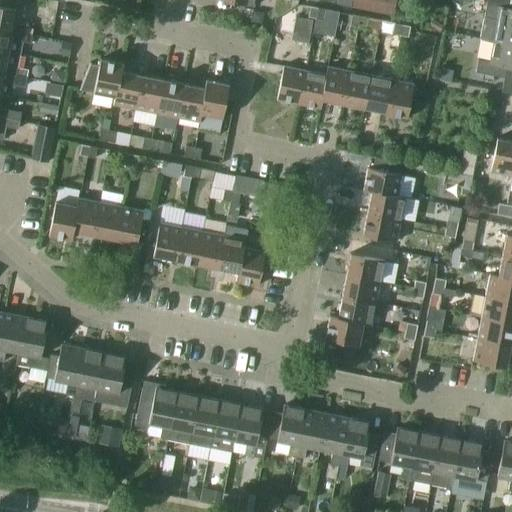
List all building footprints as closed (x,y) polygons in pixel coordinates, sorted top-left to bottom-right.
[(0,0),(0,30),(31,37),(31,35),(24,34),(26,26),(13,23),(15,11),(22,12),(24,0),(0,0)] [(365,0),(363,10),(371,12),(373,0),(365,0)] [(373,0),(371,12),(379,14),(382,1),(375,0),(373,0)] [(493,42),(511,45),(511,0),(487,0),(479,39),(494,41),(493,42)] [(307,18),(315,19),(317,8),(309,6),(307,18)] [(406,18),(414,19),(416,9),(407,7),(406,18)] [(336,23),(339,12),(317,8),(315,19),(336,23)] [(414,19),(422,21),(424,10),(416,9),(414,19)] [(357,28),(360,16),(339,12),(336,23),(357,28)] [(360,16),(357,28),(366,29),(368,18),(360,16)] [(295,17),(291,41),(308,44),(312,21),(295,17)] [(392,35),(407,39),(410,27),(394,24),(392,35)] [(0,30),(0,52),(7,54),(20,56),(23,43),(30,44),(31,37),(0,30)] [(511,68),(511,45),(493,42),(489,63),(478,61),(475,74),(504,79),(506,68),(511,68)] [(0,74),(16,78),(20,56),(7,54),(0,52),(0,74)] [(81,91),(113,98),(115,98),(120,72),(121,73),(123,65),(99,60),(98,66),(90,64),(81,91)] [(276,101),(298,106),(305,72),(283,67),(276,101)] [(319,110),(328,68),(326,68),(324,76),(305,72),(298,106),(319,110)] [(323,102),(342,106),(349,72),(328,68),(319,110),(321,110),(323,102)] [(111,106),(134,111),(141,77),(121,73),(120,72),(115,98),(113,98),(111,106)] [(342,106),(363,110),(370,76),(349,72),(342,106)] [(15,84),(16,78),(0,74),(0,91),(2,82),(15,84)] [(363,110),(384,114),(391,81),(370,76),(363,110)] [(134,111),(155,115),(162,81),(141,77),(134,111)] [(49,93),(50,82),(23,79),(21,90),(49,93)] [(155,115),(176,119),(183,85),(162,81),(155,115)] [(197,123),(200,115),(220,120),(227,86),(204,81),(203,89),(197,123)] [(384,114),(406,119),(413,85),(391,81),(384,114)] [(176,119),(197,123),(203,89),(183,85),(176,119)] [(39,113),(57,116),(58,106),(40,104),(39,113)] [(0,118),(19,122),(20,111),(0,108),(0,118)] [(0,140),(2,141),(5,126),(18,129),(19,122),(0,118),(0,140)] [(30,159),(49,163),(56,128),(37,125),(30,159)] [(98,140),(107,142),(109,131),(101,130),(98,140)] [(107,142),(115,144),(117,133),(109,131),(107,142)] [(140,148),(148,150),(150,139),(142,138),(140,148)] [(148,150),(156,152),(158,141),(150,139),(148,150)] [(511,178),(511,177),(511,142),(497,140),(490,173),(511,178)] [(79,156),(86,157),(89,146),(81,145),(79,156)] [(86,157),(95,159),(97,148),(89,146),(86,157)] [(190,158),(199,160),(201,149),(192,148),(190,158)] [(459,175),(473,178),(477,154),(464,151),(459,175)] [(121,164),(129,166),(131,155),(123,153),(121,164)] [(129,166),(137,167),(139,156),(131,155),(129,166)] [(400,176),(403,164),(375,159),(373,170),(400,176)] [(183,178),(191,179),(193,168),(185,167),(183,178)] [(191,179),(212,183),(214,172),(193,168),(191,179)] [(396,198),(396,197),(400,176),(367,169),(362,191),(363,191),(396,198)] [(234,184),(232,193),(240,194),(240,195),(253,198),(257,181),(242,179),(235,177),(234,181),(234,184)] [(224,191),(222,202),(230,203),(232,193),(224,191)] [(370,194),(366,214),(400,221),(404,198),(396,197),(396,198),(363,191),(370,194)] [(232,193),(230,203),(238,204),(240,195),(240,194),(232,193)] [(93,238),(99,203),(78,199),(77,207),(71,234),(72,234),(93,238)] [(273,212),(275,201),(267,199),(265,210),(273,212)] [(71,242),(72,234),(71,234),(77,207),(54,203),(48,237),(71,242)] [(93,238),(114,242),(121,208),(99,203),(93,238)] [(496,215),(511,218),(511,211),(511,206),(498,204),(496,215)] [(114,242),(136,246),(143,212),(121,208),(114,242)] [(362,236),(396,243),(400,221),(366,214),(362,236)] [(461,249),(472,251),(478,220),(467,217),(461,249)] [(447,221),(446,229),(456,231),(458,223),(447,221)] [(152,258),(174,262),(181,227),(159,223),(152,258)] [(223,236),(216,271),(236,275),(237,275),(242,248),(244,249),(248,230),(226,225),(224,236),(223,236)] [(174,262),(195,267),(202,232),(181,227),(174,262)] [(456,231),(446,229),(444,236),(455,238),(456,231)] [(195,267),(216,271),(223,236),(202,232),(195,267)] [(501,257),(511,259),(511,236),(505,235),(501,257)] [(242,248),(237,275),(236,275),(234,283),(257,287),(264,253),(244,249),(242,248)] [(459,256),(470,258),(472,251),(461,249),(459,256)] [(349,254),(345,276),(380,284),(384,262),(349,254)] [(511,281),(511,259),(501,257),(497,277),(496,278),(511,281)] [(484,297),(511,303),(511,281),(496,278),(497,277),(488,275),(484,297)] [(345,276),(341,298),(376,305),(380,284),(345,276)] [(435,278),(433,287),(444,289),(445,281),(435,278)] [(413,289),(424,291),(425,283),(415,281),(413,289)] [(442,297),(444,289),(433,287),(431,295),(442,297)] [(412,297),(423,299),(424,291),(413,289),(412,297)] [(479,319),(511,325),(511,303),(484,297),(479,319)] [(336,319),(363,324),(364,324),(371,325),(376,305),(341,298),(337,317),(336,319)] [(424,330),(436,332),(440,314),(428,312),(424,330)] [(5,351),(17,353),(25,319),(4,314),(0,332),(0,361),(3,362),(5,351)] [(336,360),(360,365),(363,346),(359,345),(363,324),(336,319),(337,317),(329,316),(325,339),(340,342),(336,360)] [(40,358),(47,323),(25,319),(17,353),(18,353),(15,366),(46,373),(49,360),(40,358)] [(475,340),(509,347),(511,333),(511,325),(479,319),(475,340)] [(405,331),(416,333),(418,326),(406,324),(405,331)] [(423,337),(435,339),(436,332),(424,330),(423,337)] [(403,339),(415,341),(416,333),(405,331),(403,339)] [(471,362),(505,369),(509,347),(475,340),(471,362)] [(73,398),(82,351),(61,346),(58,358),(49,356),(49,360),(46,373),(44,379),(53,381),(53,382),(66,384),(64,397),(72,398),(73,398)] [(103,355),(82,351),(73,398),(72,398),(69,413),(79,415),(82,401),(94,404),(103,355)] [(125,360),(103,355),(94,404),(126,410),(132,380),(121,378),(125,360)] [(167,440),(177,393),(156,389),(153,405),(139,402),(134,426),(148,429),(149,424),(162,427),(159,439),(167,440)] [(191,433),(198,397),(177,393),(167,440),(189,445),(191,433)] [(209,449),(219,402),(198,397),(191,433),(189,445),(209,449)] [(230,453),(240,406),(219,402),(209,449),(230,453)] [(244,455),(252,457),(254,446),(262,410),(240,406),(230,453),(231,454),(233,442),(246,444),(244,455)] [(296,457),(305,410),(283,406),(276,441),(289,444),(287,456),(296,457)] [(319,450),(326,414),(305,410),(296,457),(304,459),(307,447),(319,450)] [(340,454),(347,418),(326,414),(319,450),(332,452),(330,464),(328,464),(326,478),(336,480),(338,464),(340,454)] [(66,435),(75,437),(78,417),(70,416),(66,435)] [(360,466),(372,469),(378,437),(367,434),(369,423),(347,418),(340,454),(338,464),(347,466),(348,455),(361,458),(360,466)] [(400,479),(408,480),(418,433),(396,428),(389,463),(403,465),(400,479)] [(408,480),(430,484),(440,437),(418,433),(408,480)] [(430,484),(451,488),(460,441),(440,437),(430,484)] [(460,489),(473,491),(485,487),(491,453),(481,451),(482,445),(460,441),(451,488),(459,490),(460,489)] [(511,491),(511,442),(504,441),(497,476),(510,479),(507,491),(511,491)] [(373,497),(386,499),(391,475),(377,472),(373,497)] [(223,494),(221,506),(237,509),(239,497),(223,494)]
